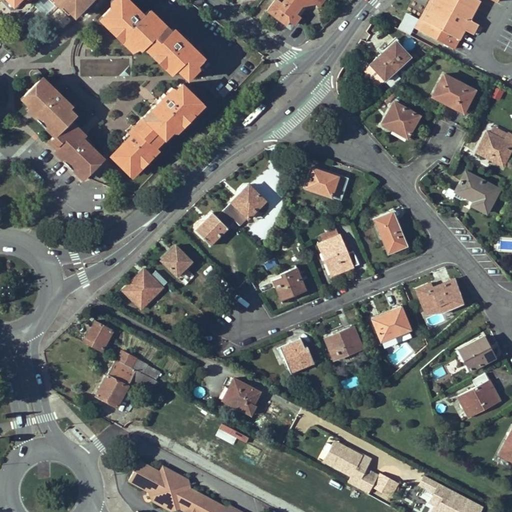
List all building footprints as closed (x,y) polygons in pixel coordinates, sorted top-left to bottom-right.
[(1,0),(10,9),(15,9),(24,0),(54,0),(68,14),(73,10),(78,11),(79,12),(90,0),(1,0)] [(142,48),(144,45),(148,42),(157,52),(154,55),(164,65),(168,62),(173,68),(176,66),(178,68),(185,76),(196,64),(203,57),(178,32),(174,29),(172,31),(166,25),(160,30),(144,14),(129,0),(117,0),(115,3),(103,15),(113,25),(110,28),(121,38),(124,36),(130,41),(132,39),(138,44),(142,48)] [(284,0),(282,3),(278,0),(274,0),(267,10),(286,24),(289,21),(293,24),(299,16),(295,13),(301,5),(299,3),(301,0),(310,0),(311,0),(310,0),(284,0)] [(430,0),(415,28),(418,30),(434,0),(430,0)] [(434,0),(418,30),(454,48),(463,30),(472,34),(478,24),(469,19),(479,0),(434,0)] [(160,30),(166,25),(149,9),(144,14),(160,30)] [(78,11),(73,10),(68,14),(72,18),(79,12),(78,11)] [(405,13),(397,29),(410,35),(418,20),(405,13)] [(110,28),(113,25),(103,15),(100,18),(110,28)] [(130,41),(124,36),(121,38),(132,49),(138,44),(132,39),(130,41)] [(386,50),(388,52),(398,43),(396,41),(386,50)] [(157,52),(148,42),(144,45),(154,55),(157,52)] [(398,43),(388,52),(386,50),(370,64),(384,79),(410,56),(398,43)] [(173,68),(168,62),(164,65),(173,73),(178,68),(176,66),(173,68)] [(199,68),(196,64),(185,76),(188,78),(199,68)] [(370,64),(365,69),(364,72),(377,86),(384,79),(370,64)] [(396,73),(387,82),(391,87),(395,83),(400,78),(396,73)] [(474,89),(443,74),(432,96),(462,112),(474,89)] [(73,169),(76,166),(85,176),(91,170),(103,158),(88,143),(91,140),(70,120),(76,115),(69,108),(71,106),(42,77),(24,95),(34,105),(31,107),(38,115),(35,117),(45,126),(48,123),(57,133),(54,135),(52,138),(62,148),(59,151),(65,157),(63,160),(73,169)] [(194,113),(190,110),(200,101),(182,82),(175,89),(173,86),(166,94),(165,92),(158,99),(159,100),(123,137),(125,140),(111,154),(129,173),(139,163),(142,165),(152,155),(149,153),(156,146),(154,143),(172,124),(174,127),(181,121),(183,123),(194,113)] [(228,83),(218,93),(222,98),(233,89),(228,83)] [(396,95),(393,91),(384,99),(387,102),(396,95)] [(31,107),(34,105),(24,95),(21,98),(29,106),(27,108),(35,117),(38,115),(31,107)] [(200,101),(190,110),(194,113),(203,104),(200,101)] [(394,101),(382,123),(392,129),(407,137),(419,115),(394,101)] [(181,121),(174,127),(177,130),(183,123),(181,121)] [(57,133),(48,123),(45,126),(54,135),(57,133)] [(154,143),(156,146),(174,127),(172,124),(154,143)] [(504,141),(508,134),(494,127),(491,134),(504,141)] [(407,137),(392,129),(390,131),(405,140),(407,137)] [(486,132),(476,152),(484,156),(488,158),(490,156),(505,163),(511,149),(511,135),(508,134),(504,141),(491,134),(486,132)] [(59,151),(62,148),(52,138),(49,141),(57,150),(55,152),(63,160),(65,157),(59,151)] [(156,146),(149,153),(152,155),(159,148),(156,146)] [(503,166),(505,163),(490,156),(488,158),(503,166)] [(131,176),(142,165),(139,163),(129,173),(131,176)] [(85,176),(76,166),(73,169),(82,179),(85,176)] [(338,177),(311,168),(304,188),(340,200),(347,178),(339,175),(338,177)] [(471,205),(486,212),(499,188),(466,172),(456,192),(463,195),(473,201),(471,205)] [(237,195),(223,209),(235,220),(240,225),(263,201),(247,186),(246,186),(245,186),(243,186),(241,187),(240,189),(239,191),(237,195)] [(456,192),(449,188),(446,195),(452,198),(454,195),(461,198),(463,195),(456,192)] [(209,246),(235,220),(223,209),(216,216),(212,212),(204,221),(202,221),(200,221),(197,223),(195,225),(195,228),(194,231),(209,246)] [(396,220),(393,222),(389,213),(373,219),(387,254),(406,246),(396,220)] [(307,217),(294,214),(292,220),(306,224),(307,217)] [(322,242),(338,235),(336,229),(319,236),(322,242)] [(322,242),(317,244),(324,260),(327,259),(333,274),(358,264),(353,251),(346,254),(338,235),(322,242)] [(175,246),(161,260),(176,275),(190,261),(175,246)] [(333,274),(327,259),(324,260),(330,275),(333,274)] [(271,280),(276,292),(280,301),(305,290),(296,267),(279,274),(280,276),(271,280)] [(167,282),(155,271),(150,277),(143,270),(122,291),(141,309),(167,282)] [(429,283),(415,289),(425,312),(437,307),(439,312),(457,304),(459,303),(460,301),(461,299),(461,297),(460,294),(459,293),(454,278),(431,287),(429,283)] [(380,341),(409,329),(400,308),(371,320),(380,341)] [(83,342),(100,351),(112,330),(95,321),(83,342)] [(333,359),(360,347),(352,327),(324,338),(333,359)] [(483,336),(458,349),(469,370),(494,357),(483,336)] [(306,346),(303,347),(300,339),(280,347),(291,372),(313,362),(306,346)] [(121,350),(115,360),(141,373),(146,363),(121,350)] [(149,378),(141,373),(115,360),(115,359),(95,396),(116,406),(129,383),(147,393),(154,380),(149,378)] [(155,368),(146,363),(141,373),(149,378),(155,368)] [(441,367),(432,371),(434,377),(443,373),(441,367)] [(468,417),(498,400),(494,392),(489,395),(487,391),(492,388),(484,374),(472,380),(476,387),(457,397),(468,417)] [(259,391),(234,378),(229,387),(228,386),(221,400),(249,416),(255,405),(253,404),(259,391)] [(166,410),(206,431),(215,415),(175,393),(166,410)] [(221,425),(217,433),(243,446),(248,438),(221,425)] [(511,427),(497,454),(511,461),(511,427)] [(336,444),(334,447),(346,453),(348,450),(336,444)] [(350,485),(371,496),(380,478),(368,472),(373,462),(364,457),(364,458),(348,450),(346,453),(334,447),(325,464),(353,479),(350,485)] [(159,472),(140,461),(129,481),(152,493),(154,499),(151,500),(171,511),(174,506),(185,511),(242,511),(227,504),(225,508),(191,489),(186,492),(184,487),(187,481),(165,468),(161,469),(159,472)] [(456,493),(429,478),(424,487),(430,490),(425,500),(440,508),(437,511),(482,511),(485,508),(467,499),(463,507),(452,501),(456,493)] [(467,499),(456,493),(452,501),(463,507),(467,499)]
